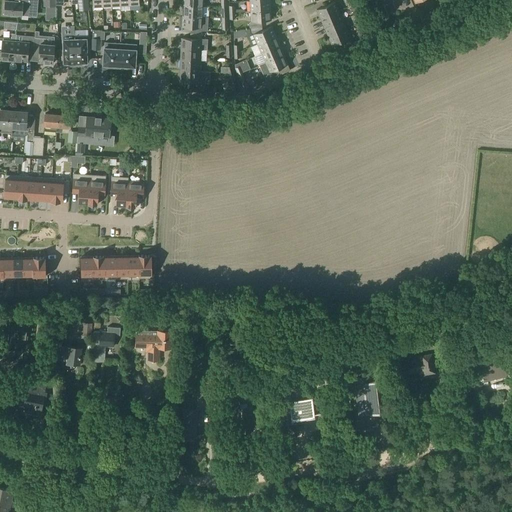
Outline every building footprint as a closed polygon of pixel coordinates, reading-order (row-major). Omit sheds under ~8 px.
[(4,4),(3,7),(4,8),(4,14),(13,15),(14,16),(17,16),(18,15),(21,15),(21,14),(28,14),(28,12),(36,13),(36,0),(18,0),(18,2),(5,1),(5,2),(4,4)] [(44,0),(44,8),(56,9),(55,0),(44,0)] [(77,0),(79,11),(89,11),(87,0),(77,0)] [(269,0),(265,0),(249,1),(250,11),(270,10),(269,0)] [(390,0),(372,0),(380,18),(389,14),(384,4),(391,0),(390,0)] [(335,2),(317,10),(321,19),(339,11),(335,2)] [(182,5),(182,16),(202,17),(202,6),(182,5)] [(270,10),(250,11),(251,22),(271,20),(270,10)] [(339,11),(321,19),(324,28),(342,20),(339,11)] [(208,17),(202,17),(182,16),(181,17),(179,17),(179,26),(181,26),(181,27),(197,28),(197,31),(207,31),(208,17)] [(359,16),(353,19),(358,31),(364,28),(359,16)] [(342,20),(324,28),(328,36),(346,29),(342,20)] [(4,22),(3,29),(16,30),(17,23),(4,22)] [(271,26),(253,34),(257,44),(275,36),(271,26)] [(249,28),(233,31),(233,35),(233,39),(246,37),(251,35),(249,28)] [(346,29),(328,36),(332,46),(341,41),(344,47),(353,43),(346,29)] [(34,38),(32,56),(38,57),(38,62),(43,63),(43,65),(50,65),(50,64),(52,64),(53,45),(54,37),(38,35),(39,31),(35,31),(34,38)] [(63,39),(63,63),(66,63),(67,66),(75,66),(74,31),(63,31),(63,39)] [(74,31),(75,66),(83,66),(83,63),(86,63),(86,47),(89,47),(89,36),(82,36),(74,36),(74,31)] [(0,50),(0,57),(0,58),(0,59),(2,59),(1,61),(7,61),(7,60),(13,60),(15,34),(11,34),(11,39),(2,38),(1,51),(0,50)] [(15,34),(13,60),(14,60),(14,62),(21,63),(21,61),(26,61),(27,56),(32,56),(34,38),(24,37),(23,42),(15,41),(16,34),(15,34)] [(275,36),(257,44),(261,53),(279,46),(275,36)] [(100,39),(102,39),(97,38),(97,40),(92,39),(91,48),(99,49),(100,39)] [(200,39),(180,38),(180,49),(200,50),(200,39)] [(104,43),(103,64),(106,65),(105,68),(113,68),(114,65),(119,65),(120,44),(104,43)] [(120,44),(119,65),(124,66),(124,69),(131,69),(132,66),(135,66),(136,45),(120,44)] [(279,46),(261,53),(265,63),(283,55),(279,46)] [(180,49),(179,60),(200,61),(200,50),(180,49)] [(265,63),(259,65),(265,81),(277,75),(290,70),(287,65),(283,55),(265,63)] [(179,60),(179,71),(199,72),(200,61),(179,60)] [(239,66),(235,68),(238,74),(247,70),(246,67),(240,69),(239,66)] [(247,70),(238,74),(244,89),(250,86),(246,78),(250,77),(247,70)] [(179,71),(178,82),(189,82),(189,89),(203,90),(204,72),(199,72),(179,71)] [(229,79),(228,79),(230,92),(236,91),(233,78),(234,78),(232,72),(228,73),(229,79)] [(0,109),(0,131),(12,133),(12,128),(14,111),(0,109)] [(12,133),(12,134),(27,135),(26,141),(25,154),(32,155),(33,137),(34,130),(27,129),(27,130),(25,129),(27,112),(14,111),(12,128),(12,133)] [(45,114),(43,130),(56,131),(57,126),(58,115),(45,114)] [(57,126),(56,131),(62,131),(62,127),(70,128),(71,116),(58,115),(57,126)] [(79,127),(78,140),(85,140),(86,135),(109,137),(111,119),(87,117),(86,127),(79,127)] [(33,137),(32,155),(42,156),(43,138),(33,137)] [(76,143),(75,153),(84,154),(84,144),(76,143)] [(87,203),(89,175),(73,173),(72,193),(78,193),(78,203),(87,203)] [(16,198),(17,176),(5,175),(4,198),(16,198)] [(105,176),(89,175),(87,203),(97,204),(98,194),(104,195),(105,176)] [(27,199),(29,176),(17,176),(16,198),(27,199)] [(38,200),(40,177),(29,176),(27,199),(38,200)] [(127,182),(128,182),(128,177),(111,176),(110,195),(117,196),(116,205),(126,206),(127,182)] [(51,201),(53,178),(40,177),(38,200),(51,201)] [(63,179),(53,178),(51,201),(62,202),(62,193),(68,193),(69,181),(63,181),(63,179)] [(143,183),(128,182),(127,182),(126,206),(135,207),(136,197),(142,197),(143,183)] [(151,278),(151,255),(138,256),(139,278),(151,278)] [(104,256),(93,257),(93,276),(93,279),(104,279),(104,276),(104,256)] [(116,279),(115,256),(104,256),(104,276),(104,279),(116,279)] [(127,279),(127,256),(115,256),(116,279),(127,279)] [(139,278),(138,256),(127,256),(127,279),(127,280),(139,280),(139,278)] [(45,277),(45,257),(33,258),(33,276),(33,277),(45,277)] [(93,276),(93,257),(81,257),(81,281),(93,281),(93,276)] [(13,276),(12,258),(2,258),(3,280),(13,280),(13,276)] [(23,276),(23,258),(12,258),(13,276),(23,276)] [(33,276),(33,258),(23,258),(23,276),(33,276)] [(10,315),(6,345),(25,348),(28,317),(10,315)] [(79,322),(78,333),(90,334),(91,323),(79,322)] [(93,331),(91,361),(92,361),(92,359),(104,359),(104,355),(105,355),(105,351),(104,351),(105,346),(113,347),(113,334),(119,334),(120,327),(107,326),(107,332),(99,332),(93,331)] [(219,326),(210,337),(220,344),(228,333),(219,326)] [(51,329),(50,337),(62,338),(62,331),(51,329)] [(146,334),(146,346),(148,347),(148,359),(158,360),(158,347),(170,348),(171,331),(167,331),(167,330),(161,329),(161,331),(157,331),(157,335),(146,334)] [(54,343),(52,358),(60,358),(60,357),(66,358),(66,363),(79,364),(81,348),(60,346),(61,343),(54,343)] [(240,349),(223,350),(224,363),(253,361),(252,343),(240,344),(240,349)] [(417,358),(404,360),(406,373),(419,371),(419,373),(439,370),(434,347),(431,345),(425,347),(422,348),(415,350),(417,358)] [(501,355),(478,362),(483,380),(506,373),(501,355)] [(314,363),(302,365),(303,376),(315,374),(314,363)] [(369,370),(338,374),(342,409),(355,407),(356,411),(373,409),(369,370)] [(130,378),(127,388),(136,392),(140,382),(130,378)] [(28,381),(24,401),(26,401),(24,412),(40,415),(43,396),(46,384),(28,381)] [(306,413),(314,413),(312,390),(299,392),(299,389),(285,391),(287,409),(291,408),(292,415),(301,414),(301,418),(307,418),(306,413)] [(198,391),(197,410),(215,410),(216,391),(198,391)] [(238,400),(230,401),(232,415),(235,415),(236,422),(239,422),(240,431),(251,429),(250,422),(253,421),(252,407),(240,408),(238,400)] [(176,419),(175,437),(181,437),(181,438),(194,438),(195,408),(195,410),(183,410),(183,408),(182,408),(182,419),(176,419)] [(0,511),(5,511),(6,511),(7,511),(12,490),(0,487),(0,511)]
